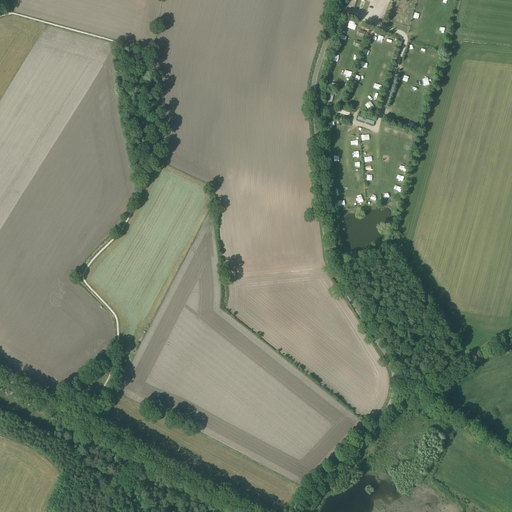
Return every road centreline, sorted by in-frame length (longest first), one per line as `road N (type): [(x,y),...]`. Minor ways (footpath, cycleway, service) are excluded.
road 1 (unclassified): [(394,368),(326,249),(314,83),(339,0)]
road 2 (unknown): [(383,21),(353,111),(355,122),(370,129),(379,124),(404,48),(394,26)]
road 3 (unclassified): [(291,511),(387,409)]
